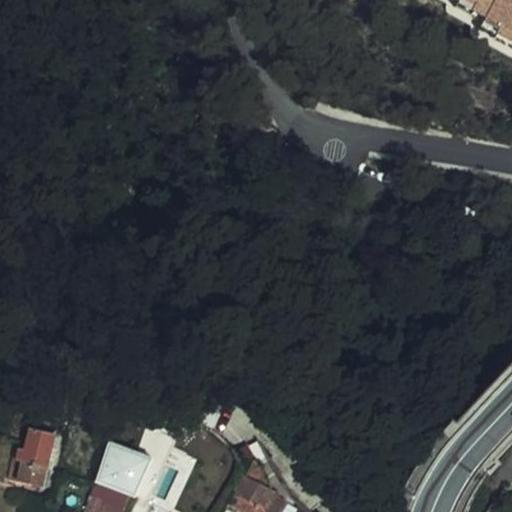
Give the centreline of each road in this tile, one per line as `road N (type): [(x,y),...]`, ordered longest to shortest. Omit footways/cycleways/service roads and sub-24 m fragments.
road 1 (unclassified): [(225,0),(274,98),(301,120),(334,137),(511,163)]
road 2 (primary): [(429,511),(450,469),(511,397)]
